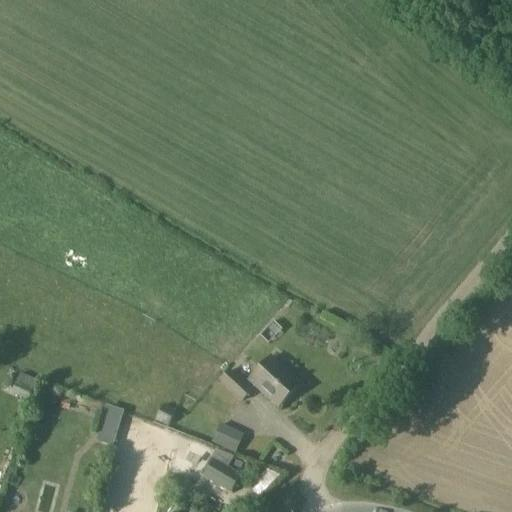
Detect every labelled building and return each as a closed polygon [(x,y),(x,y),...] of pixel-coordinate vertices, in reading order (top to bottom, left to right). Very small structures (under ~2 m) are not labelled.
[(279,409),(301,385),(271,359),(250,383),(279,409)] [(243,402),(254,389),(232,370),(221,383),(243,402)] [(31,401),(38,382),(9,371),(2,390),(31,401)] [(114,446),(119,429),(104,425),(99,442),(114,446)] [(230,470),(237,455),(158,425),(150,458),(165,465),(167,460),(206,476),(205,477),(231,495),(242,478),(230,470)] [(221,425),(212,444),(226,450),(234,431),(221,425)]
